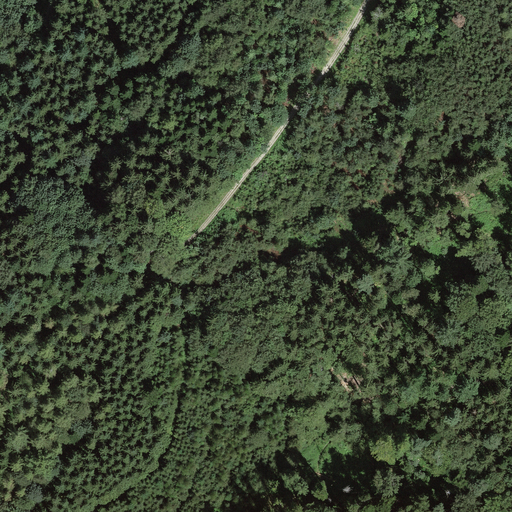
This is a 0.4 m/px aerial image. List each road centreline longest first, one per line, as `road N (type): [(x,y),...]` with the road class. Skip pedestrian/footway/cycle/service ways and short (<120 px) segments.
road 1 (track): [(367,0),(263,154),(162,280)]
road 2 (track): [(491,379),(424,397),(376,440),(378,474),(412,511)]
